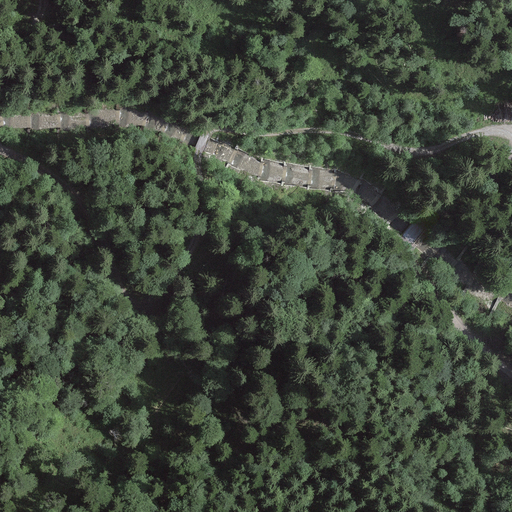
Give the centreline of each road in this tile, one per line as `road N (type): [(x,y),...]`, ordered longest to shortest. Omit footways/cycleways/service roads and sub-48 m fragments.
road 1 (track): [(511,129),(490,128),(429,151),(339,132),(212,129),(196,155),(206,208),(199,244),(158,303),(141,308),(128,302),(87,205),(47,167),(0,154)]
road 2 (track): [(511,373),(478,347),(437,296),(408,243),(511,152)]
